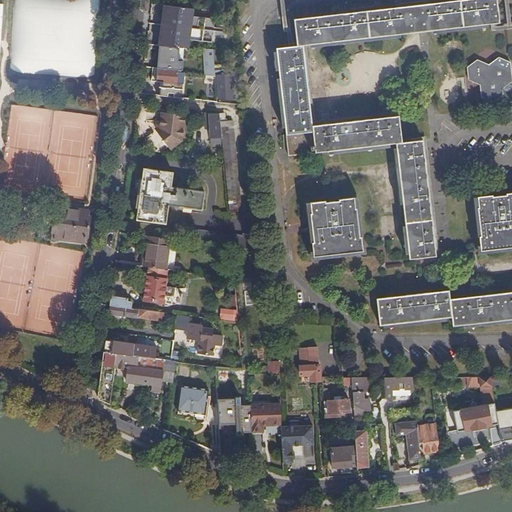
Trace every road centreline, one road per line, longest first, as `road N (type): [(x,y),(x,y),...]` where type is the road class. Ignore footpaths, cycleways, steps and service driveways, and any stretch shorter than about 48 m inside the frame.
road 1 (residential): [(511,450),(420,474),(301,486),(249,477),(83,406)]
road 2 (residential): [(139,0),(83,406)]
